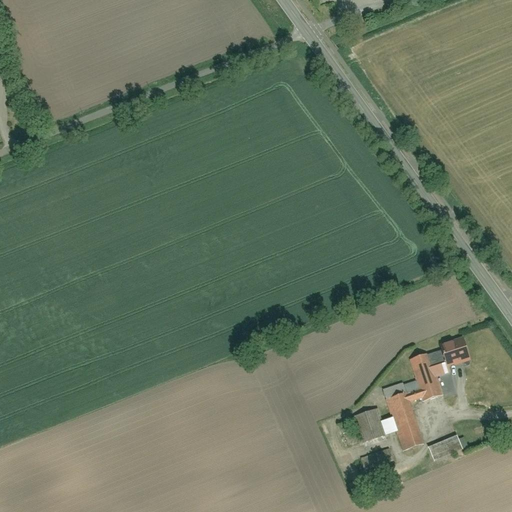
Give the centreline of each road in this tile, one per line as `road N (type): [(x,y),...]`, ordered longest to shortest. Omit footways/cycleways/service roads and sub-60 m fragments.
road 1 (tertiary): [(309,34),(511,318)]
road 2 (unclassified): [(0,155),(309,34)]
